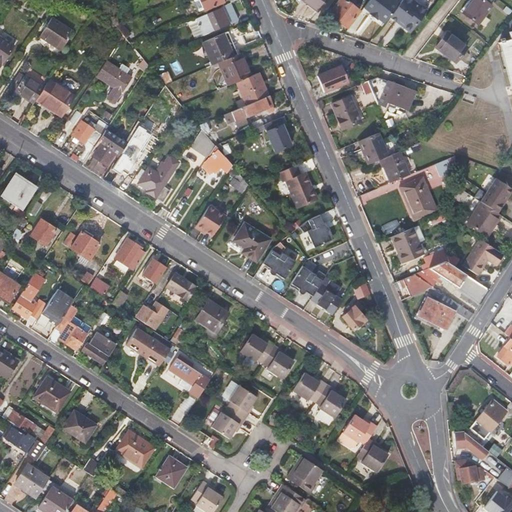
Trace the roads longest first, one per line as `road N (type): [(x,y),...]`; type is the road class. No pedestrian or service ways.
road 1 (tertiary): [(388,386),(0,127)]
road 2 (residential): [(272,22),(414,371)]
road 3 (residential): [(229,471),(0,320)]
road 4 (residential): [(272,22),(453,85)]
